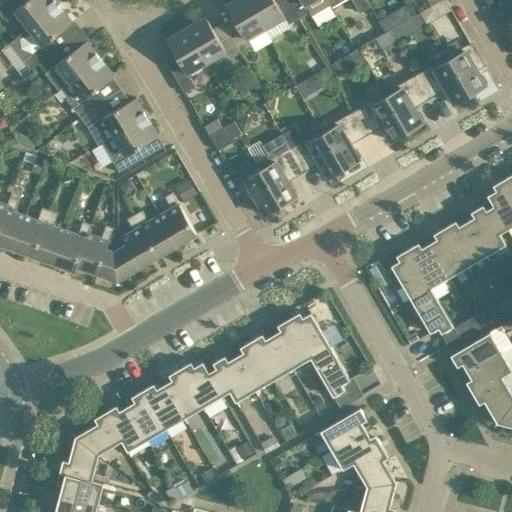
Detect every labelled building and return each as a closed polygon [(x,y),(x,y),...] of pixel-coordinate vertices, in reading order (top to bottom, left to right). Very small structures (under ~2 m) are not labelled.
[(15,10),(29,27),(59,3),(56,0),(27,0),(26,1),(24,0),(7,0),(0,6),(0,12),(4,18),(15,10)] [(259,30),(266,27),(249,0),(237,0),(238,0),(237,0),(233,0),(227,4),(238,23),(227,29),(241,52),(251,45),(248,40),(261,33),(259,30)] [(249,0),(266,27),(284,16),(289,23),(299,17),(289,0),(277,0),(276,1),(275,0),(249,0)] [(289,0),(299,17),(310,11),(313,16),(331,5),(328,0),(289,0)] [(328,0),(331,5),(332,6),(342,0),(353,0),(360,11),(371,5),(368,0),(328,0)] [(30,69),(39,62),(60,46),(53,36),(73,21),(59,3),(29,27),(10,42),(30,69)] [(427,7),(420,11),(427,24),(434,19),(427,7)] [(399,24),(392,12),(382,18),(379,20),(386,32),(390,29),(399,24)] [(197,24),(188,29),(207,61),(213,57),(217,64),(229,57),(230,58),(241,52),(227,29),(217,35),(206,16),(196,22),(197,24)] [(503,25),(511,40),(511,21),(511,20),(503,25)] [(401,22),(399,24),(390,29),(397,41),(408,34),(401,22)] [(201,65),(207,61),(188,29),(179,34),(178,33),(168,38),(179,57),(168,64),(185,91),(196,85),(190,74),(202,67),(201,65)] [(59,89),(63,87),(101,57),(87,39),(67,55),(60,46),(39,62),(46,72),(59,89)] [(465,50),(450,59),(470,93),(486,84),(477,67),(484,63),(472,43),(463,48),(465,50)] [(366,62),(358,48),(342,58),(350,71),(366,62)] [(73,106),(80,116),(102,99),(95,90),(114,74),(101,57),(63,87),(68,94),(65,96),(73,106)] [(334,77),(348,69),(341,58),(327,66),(334,77)] [(454,102),(470,93),(450,59),(436,67),(435,65),(418,75),(429,95),(445,86),(454,102)] [(429,95),(418,75),(400,85),(401,87),(387,95),(407,130),(423,120),(414,104),(429,95)] [(317,86),(311,76),(296,85),(304,98),(316,90),(317,86)] [(372,102),(354,112),(366,132),(382,123),(391,139),(407,130),(387,95),(373,104),(372,102)] [(88,125),(99,144),(148,116),(137,96),(111,111),(102,99),(80,116),(88,125)] [(324,132),(344,167),(360,157),(351,141),(366,132),(354,112),(337,122),(338,124),(324,132)] [(237,120),(243,131),(250,127),(251,120),(248,114),(237,120)] [(159,135),(148,116),(99,144),(99,145),(103,142),(120,171),(143,158),(138,147),(159,135)] [(204,126),(210,135),(221,128),(223,127),(217,118),(204,126)] [(221,128),(230,142),(242,135),(240,132),(242,131),(235,119),(227,124),(223,127),(221,128)] [(344,167),(324,132),(310,141),(309,138),(305,141),(296,125),(282,133),(291,148),(303,169),(319,160),(328,176),(344,167)] [(303,169),(291,148),(282,133),(262,145),(268,154),(256,161),(261,169),(281,204),(297,194),(288,178),(303,169)] [(33,153),(26,151),(24,157),(24,158),(31,161),(34,162),(37,155),(33,153)] [(78,156),(69,161),(82,167),(78,156)] [(245,175),(237,180),(249,201),(255,197),(265,213),(281,204),(261,169),(247,177),(245,175)] [(182,197),(196,190),(189,176),(175,183),(182,197)] [(509,228),(511,226),(511,192),(504,178),(493,184),(496,189),(488,194),(508,229),(509,228)] [(131,190),(132,184),(129,180),(121,185),(126,193),(131,190)] [(172,207),(162,212),(180,243),(197,233),(173,191),(165,195),(172,207)] [(0,242),(15,247),(26,214),(14,210),(19,198),(11,195),(7,203),(0,224),(0,242)] [(471,211),(474,216),(468,220),(487,254),(493,251),(506,243),(500,233),(483,204),(471,211)] [(15,247),(34,254),(51,209),(42,206),(38,218),(26,214),(15,247)] [(59,212),(51,209),(34,254),(55,262),(67,228),(54,224),(59,212)] [(159,255),(180,243),(162,212),(149,220),(142,209),(135,213),(159,255)] [(122,236),(126,243),(140,266),(159,255),(135,213),(127,217),(134,229),(122,236)] [(453,221),(446,226),(468,265),(487,254),(468,220),(459,225),(456,219),(453,221)] [(78,265),(88,232),(91,223),(83,220),(79,233),(67,228),(55,262),(76,269),(78,265)] [(88,232),(78,265),(98,273),(107,247),(114,227),(106,224),(102,236),(88,232)] [(449,276),(468,265),(446,226),(434,232),(437,238),(430,242),(449,276)] [(408,248),(430,287),(431,287),(437,297),(455,286),(449,276),(430,242),(422,246),(419,241),(416,243),(408,248)] [(117,279),(140,266),(126,243),(115,250),(114,249),(107,247),(98,273),(117,279)] [(430,287),(408,248),(397,254),(400,259),(392,264),(411,298),(430,287)] [(461,295),(456,286),(450,290),(455,298),(461,295)] [(431,331),(439,327),(448,343),(461,337),(454,325),(453,325),(437,297),(431,287),(430,287),(411,298),(431,331)] [(503,314),(511,308),(511,297),(511,296),(497,303),(502,313),(503,314)] [(313,298),(306,302),(310,309),(317,304),(313,298)] [(482,307),(471,313),(479,326),(482,324),(490,320),(482,307)] [(297,313),(289,317),(313,356),(331,345),(311,311),(303,316),(300,311),(297,313)] [(273,333),(294,368),(312,357),(313,356),(289,317),(278,324),(281,329),(273,333)] [(511,342),(502,325),(489,332),(451,354),(458,366),(463,363),(467,370),(501,350),(511,343),(511,342)] [(415,331),(407,336),(411,342),(419,338),(415,331)] [(266,338),(263,333),(252,339),(275,379),(294,368),(273,333),(266,338)] [(240,346),(244,351),(236,355),(256,390),(275,379),(252,339),(240,346)] [(331,345),(313,356),(312,357),(334,395),(342,390),(339,385),(350,378),(331,345)] [(502,375),(503,376),(511,370),(511,369),(501,350),(467,370),(472,377),(466,381),(469,384),(473,392),(502,375)] [(226,354),(214,361),(224,379),(230,390),(236,401),(256,390),(236,355),(229,360),(226,354)] [(204,406),(223,394),(203,360),(195,365),(192,360),(180,367),(204,406)] [(204,406),(180,367),(169,373),(172,378),(165,383),(185,417),(204,406)] [(502,375),(473,392),(480,403),(485,400),(498,422),(511,403),(511,370),(503,376),(502,375)] [(166,428),(185,417),(165,383),(157,387),(154,382),(151,384),(143,389),(166,428)] [(132,395),(135,400),(128,405),(148,439),(166,428),(143,389),(132,395)] [(327,405),(320,394),(312,399),(318,410),(327,405)] [(511,403),(498,422),(511,425),(511,403)] [(120,409),(117,404),(106,410),(123,439),(122,440),(128,450),(148,439),(128,405),(120,409)] [(366,429),(362,421),(367,418),(360,407),(321,430),(332,449),(366,429)] [(98,422),(76,435),(99,453),(122,440),(123,439),(106,410),(95,417),(98,422)] [(297,433),(291,423),(281,429),(287,439),(297,433)] [(366,429),(332,449),(343,468),(353,462),(382,444),(376,433),(371,436),(366,429)] [(63,462),(60,470),(105,482),(93,478),(99,453),(76,435),(69,460),(63,458),(63,462)] [(366,485),(397,481),(384,458),(389,456),(387,452),(382,444),(353,462),(366,485)] [(243,457),(236,447),(236,445),(230,449),(238,463),(244,459),(243,457)] [(273,461),(277,468),(284,463),(280,457),(273,461)] [(212,466),(200,473),(205,481),(217,474),(212,466)] [(64,481),(61,493),(99,503),(105,482),(60,470),(58,479),(64,481)] [(295,484),(289,474),(283,478),(288,487),(295,484)] [(194,489),(193,489),(193,488),(188,480),(186,481),(175,487),(176,489),(180,497),(194,489)] [(394,511),(396,507),(390,505),(397,481),(366,485),(360,510),(360,511),(364,511),(394,511)] [(180,497),(176,489),(168,493),(173,501),(180,497)] [(96,511),(99,503),(61,493),(57,505),(52,504),(49,511),(96,511)] [(291,511),(299,511),(301,506),(294,503),(291,511)]
